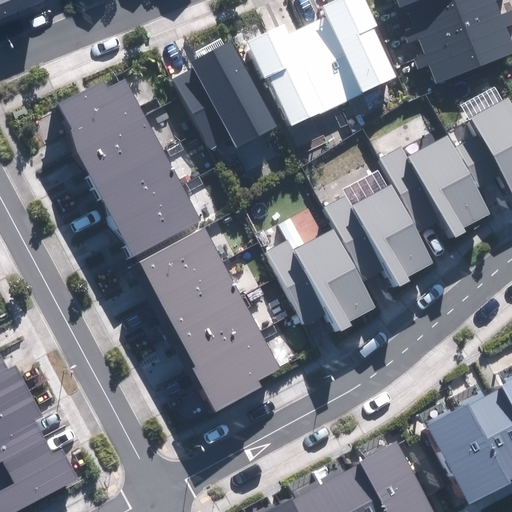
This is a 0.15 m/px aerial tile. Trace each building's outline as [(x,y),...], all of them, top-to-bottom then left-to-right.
[(269,76),(292,126),(397,78),(374,28),(378,26),(366,0),(334,0),(322,6),(327,17),(289,35),(284,23),(247,40),(265,78),(269,76)] [(429,65),(436,84),(511,53),(511,38),(507,26),(511,24),(511,9),(500,14),(495,1),(498,0),(397,0),(401,8),(405,7),(413,25),(402,30),(407,44),(418,39),(424,54),(414,58),(419,69),(429,65)] [(173,78),(212,150),(231,139),(236,148),(277,126),(232,41),(190,63),(193,68),(173,78)] [(77,151),(134,256),(201,220),(125,79),(109,89),(104,80),(60,106),(74,129),(71,130),(77,151)] [(265,253),(305,324),(326,312),(338,333),(351,326),(349,322),(376,306),(362,280),(386,267),(398,288),(412,281),(409,276),(435,261),(417,231),(443,216),(456,238),(467,232),(464,227),(490,212),(476,187),(501,173),(511,193),(511,108),(507,99),(472,119),(480,134),(455,148),(448,136),(407,158),(401,147),(379,159),(394,185),(353,208),(347,197),(325,209),(336,228),(294,251),(288,240),(265,253)] [(216,413),(262,388),(259,382),(281,370),(204,227),(139,262),(196,368),(193,369),(216,413)] [(0,511),(16,511),(79,479),(62,448),(53,452),(36,421),(43,417),(16,366),(9,370),(0,354),(0,330),(0,331),(0,330),(0,511)] [(511,378),(427,423),(469,504),(511,481),(511,378)] [(262,511),(435,511),(397,441),(262,511)]
